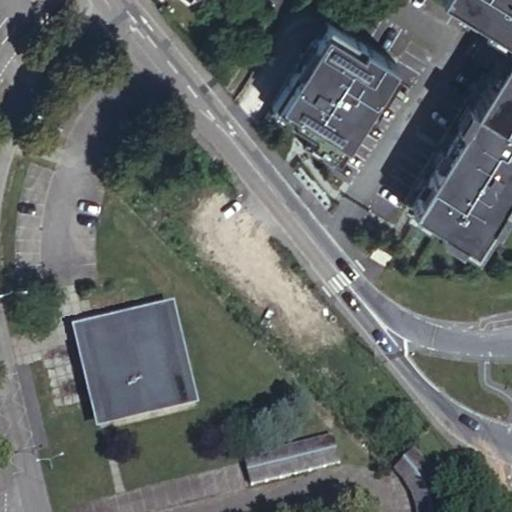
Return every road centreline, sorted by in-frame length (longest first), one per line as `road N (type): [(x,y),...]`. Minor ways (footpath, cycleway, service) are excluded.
road 1 (tertiary): [(110,0),(343,279)]
road 2 (tertiary): [(343,279),(360,317),(424,392),(496,436)]
road 3 (unclassified): [(0,150),(19,97),(100,0)]
road 4 (tertiary): [(507,344),(429,335),(343,279)]
road 5 (unclassified): [(40,511),(0,341)]
